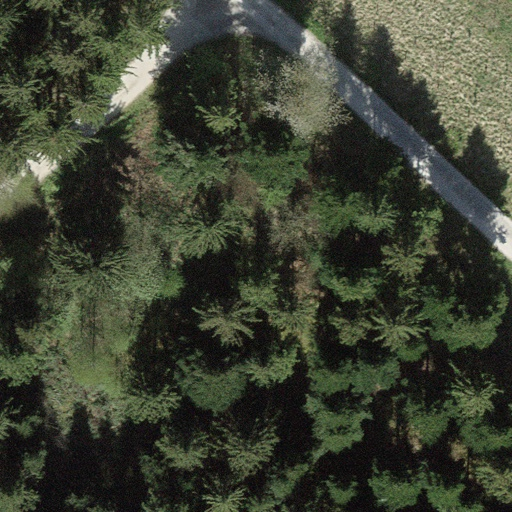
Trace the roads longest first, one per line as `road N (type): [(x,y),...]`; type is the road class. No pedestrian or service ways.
road 1 (track): [(511,244),(241,0)]
road 2 (track): [(0,195),(113,102),(213,0)]
